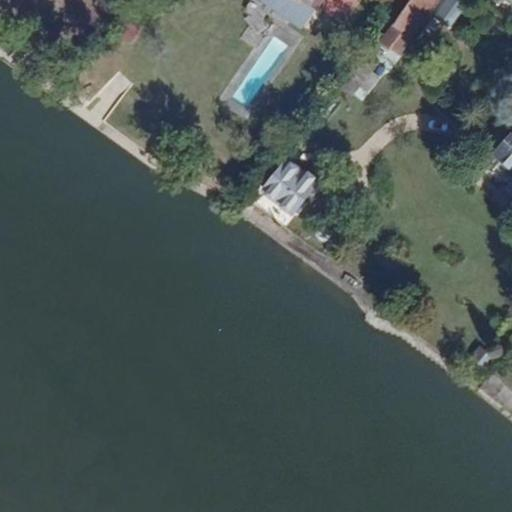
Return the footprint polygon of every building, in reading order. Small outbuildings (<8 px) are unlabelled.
[(109,15),(121,0),(99,0),(96,5),(109,15)] [(263,0),(306,27),(318,7),(322,0),(263,0)] [(345,24),(359,0),(358,0),(322,0),(318,7),(345,24)] [(437,0),(414,0),(397,26),(413,36),(437,0)] [(376,63),(367,57),(344,86),(353,93),(376,63)] [(511,137),(496,156),(511,170),(509,173),(511,174),(511,137)] [(317,183),(289,161),(266,191),(294,213),(317,183)] [(485,354),(480,350),(474,359),(478,362),(485,354)]
